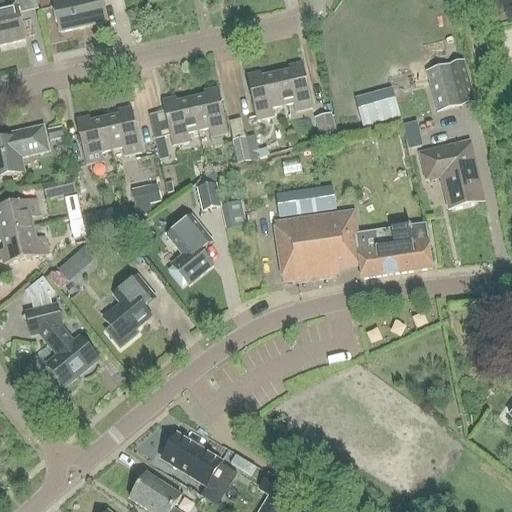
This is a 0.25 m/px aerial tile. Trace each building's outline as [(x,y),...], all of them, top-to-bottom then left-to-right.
[(66,0),(53,3),(61,34),(107,23),(100,0),(66,0)] [(0,47),(24,42),(16,8),(0,12),(0,47)] [(426,74),(437,113),(475,103),(464,64),(426,74)] [(276,76),(284,108),(294,106),(296,113),(312,110),(302,66),(289,69),(290,73),(276,76)] [(284,108),(276,76),(263,79),(261,75),(247,78),(257,122),(274,118),(272,111),(284,108)] [(191,101),(198,133),(209,131),(210,138),(227,135),(217,90),(204,94),(205,98),(191,101)] [(398,119),(391,90),(353,99),(361,128),(398,119)] [(198,133),(191,101),(177,104),(176,98),(162,102),(172,147),(189,143),(187,136),(198,133)] [(119,117),(105,120),(112,152),(122,150),(124,158),(141,154),(131,110),(118,113),(119,117)] [(314,120),(321,143),(338,139),(332,115),(314,120)] [(112,152),(105,120),(91,123),(90,119),(77,123),(86,165),(104,163),(105,167),(114,165),(111,152),(112,152)] [(421,148),(416,124),(401,127),(406,151),(421,148)] [(63,140),(60,129),(46,132),(49,144),(63,140)] [(20,160),(48,154),(43,130),(23,134),(24,139),(0,143),(0,179),(23,175),(20,160)] [(245,140),(250,163),(258,161),(253,138),(245,140)] [(164,139),(154,141),(159,162),(169,159),(164,139)] [(237,166),(250,163),(245,140),(232,143),(237,166)] [(449,212),(484,204),(470,144),(420,155),(426,183),(442,180),(449,212)] [(182,162),(168,164),(170,188),(184,187),(182,162)] [(47,202),(76,195),(73,181),(44,188),(47,202)] [(140,205),(167,202),(165,185),(138,188),(140,205)] [(214,186),(196,190),(201,213),(220,209),(214,186)] [(275,197),(279,221),(337,212),(332,189),(275,197)] [(0,229),(2,238),(34,231),(32,220),(39,218),(36,201),(0,209),(0,229)] [(246,227),(240,203),(220,208),(226,232),(246,227)] [(125,212),(124,208),(82,217),(87,242),(130,233),(129,228),(125,212)] [(125,212),(129,228),(138,226),(136,217),(135,210),(125,212)] [(360,263),(363,281),(432,271),(425,227),(356,237),(353,215),(275,227),(284,285),(339,280),(338,276),(347,265),(360,263)] [(167,237),(170,241),(184,257),(172,267),(189,288),(213,269),(201,254),(211,245),(190,218),(167,237)] [(85,239),(81,220),(80,221),(68,223),(73,242),(85,239)] [(34,231),(2,238),(5,251),(0,252),(0,253),(4,266),(48,256),(45,239),(36,241),(34,231)] [(64,270),(75,282),(101,259),(89,246),(64,270)] [(48,301),(49,300),(55,295),(42,280),(24,294),(23,295),(23,298),(23,300),(23,301),(25,303),(26,303),(28,303),(31,303),(43,294),(48,301)] [(155,302),(152,298),(137,280),(116,297),(122,305),(104,320),(111,329),(107,332),(120,348),(135,336),(133,334),(151,319),(144,311),(155,302)] [(62,329),(57,310),(56,305),(26,312),(32,336),(44,333),(47,344),(59,359),(47,368),(65,390),(76,381),(74,378),(96,360),(81,341),(75,346),(62,329)] [(237,475),(220,464),(223,461),(178,434),(176,438),(162,461),(207,488),(200,498),(217,508),(237,475)] [(137,485),(139,489),(131,502),(146,511),(176,511),(173,510),(181,499),(147,477),(145,480),(141,480),(137,485)] [(263,511),(286,511),(297,494),(294,492),(270,477),(259,495),(269,501),(263,511)]
